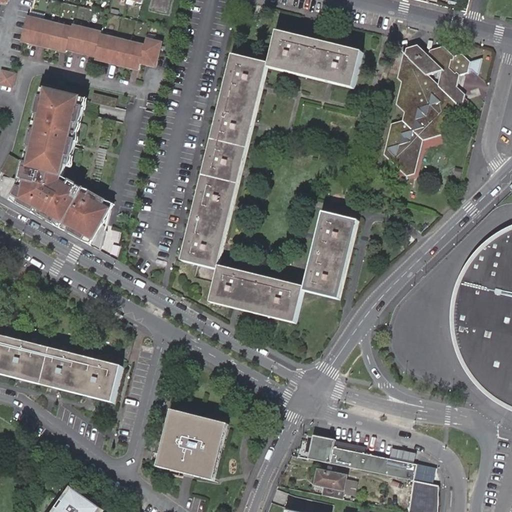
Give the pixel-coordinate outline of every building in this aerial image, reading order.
[(167,12),(169,0),(153,0),(151,8),(167,12)] [(52,22),(37,18),(36,21),(29,19),(27,24),(26,30),(24,35),(23,41),(23,42),(67,53),(68,50),(97,57),(96,60),(140,70),(141,63),(156,67),(162,41),(155,40),(154,42),(147,40),(146,45),(138,43),(138,45),(123,42),(124,40),(109,36),(109,38),(102,37),(102,34),(95,32),(95,30),(81,27),(81,28),(73,27),(66,26),(65,28),(51,24),(52,22)] [(279,33),(278,38),(365,58),(366,55),(351,51),(338,47),(308,40),(294,37),(279,33)] [(278,38),(272,66),(358,87),(365,58),(278,38)] [(385,153),(407,169),(412,171),(421,138),(445,132),(450,111),(460,110),(463,96),(457,89),(460,77),(469,75),(470,70),(478,78),(484,61),(472,64),(465,53),(453,59),(446,49),(433,54),(431,60),(419,46),(406,49),(400,77),(403,82),(398,102),(404,110),(402,120),(392,125),(385,153)] [(187,265),(239,58),(236,57),(232,72),(229,86),(223,108),(219,122),(211,155),(208,169),(200,200),(196,214),(190,236),(187,250),(183,264),(187,265)] [(268,65),(239,58),(187,265),(217,272),(268,65)] [(272,66),(268,65),(217,272),(220,273),(221,269),(271,70),(272,66)] [(358,87),(272,66),(271,70),(357,91),(358,87)] [(13,84),(15,75),(3,72),(0,82),(0,85),(12,88),(13,84)] [(46,101),(41,99),(37,115),(42,116),(38,133),(33,132),(29,148),(34,149),(30,166),(25,165),(19,189),(18,189),(10,202),(100,252),(110,211),(102,207),(105,202),(91,194),(88,199),(81,195),(83,190),(71,183),(68,187),(61,184),(68,157),(72,159),(76,143),(72,141),(76,125),(80,126),(84,110),(80,109),(82,100),(48,91),(46,101)] [(308,288),(307,292),(310,293),(330,215),(326,215),(322,229),(319,242),(318,248),(314,264),(310,278),(308,288)] [(330,215),(310,293),(340,301),(360,222),(330,215)] [(360,222),(340,301),(344,301),(355,255),(363,223),(360,222)] [(511,228),(506,231),(492,239),(469,264),(455,295),(453,328),(461,360),(480,388),(499,403),(507,407),(511,408),(511,228)] [(221,269),(220,273),(307,292),(308,288),(293,285),(280,282),(251,275),(237,272),(221,269)] [(307,292),(220,273),(213,301),(299,321),(307,292)] [(298,325),(299,321),(213,301),(212,306),(298,325)] [(0,339),(122,369),(123,366),(108,362),(94,358),(72,353),(57,350),(42,346),(36,344),(22,341),(0,335),(0,339)] [(0,339),(0,371),(115,399),(122,369),(0,339)] [(115,399),(0,371),(0,375),(28,382),(114,404),(115,399)] [(229,425),(173,412),(160,466),(215,479),(229,425)] [(312,444),(335,450),(337,442),(314,437),(312,444)] [(321,463),(415,483),(418,468),(416,468),(335,450),(312,444),(308,460),(321,463)] [(395,448),(393,458),(416,463),(418,453),(395,448)] [(318,485),(325,487),(329,488),(328,497),(343,500),(347,479),(320,473),(318,485)] [(438,511),(440,489),(426,486),(415,483),(409,511),(438,511)] [(100,511),(102,510),(75,491),(67,503),(64,501),(58,511),(59,511),(100,511)]
